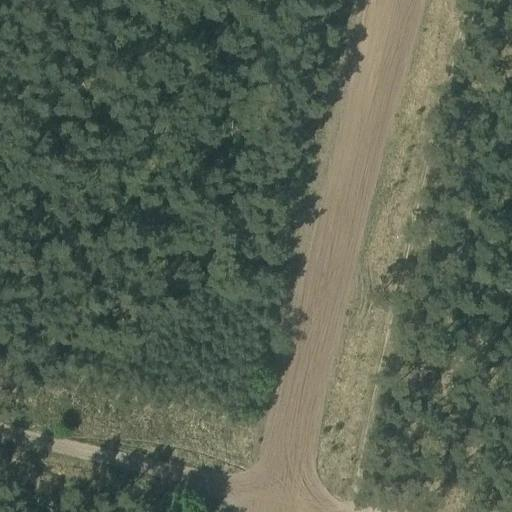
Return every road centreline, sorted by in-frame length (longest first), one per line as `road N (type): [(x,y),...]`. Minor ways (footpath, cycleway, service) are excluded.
road 1 (track): [(290,511),(399,0)]
road 2 (unknown): [(249,511),(0,440)]
